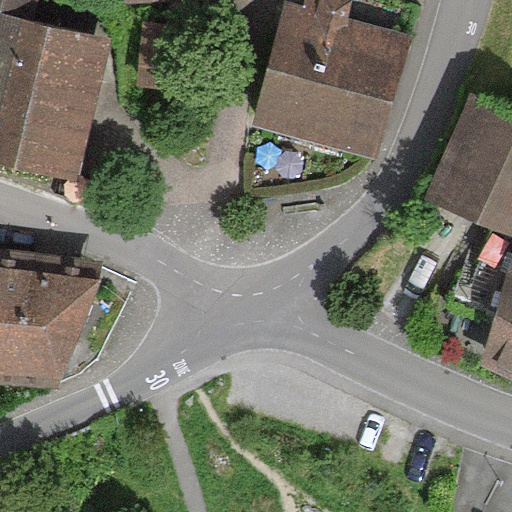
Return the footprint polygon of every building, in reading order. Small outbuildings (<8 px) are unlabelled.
[(0,0),(0,161),(71,179),(106,38),(29,19),(34,0),(0,0)] [(285,2),(252,125),(375,158),(407,38),(344,21),(349,2),(342,0),(305,0),(303,7),(285,2)] [(179,21),(142,20),(140,75),(176,77),(179,21)] [(511,118),(474,100),(425,200),(511,242),(511,118)] [(0,247),(0,383),(60,387),(101,280),(104,261),(0,247)] [(511,283),(486,367),(511,378),(511,283)]
